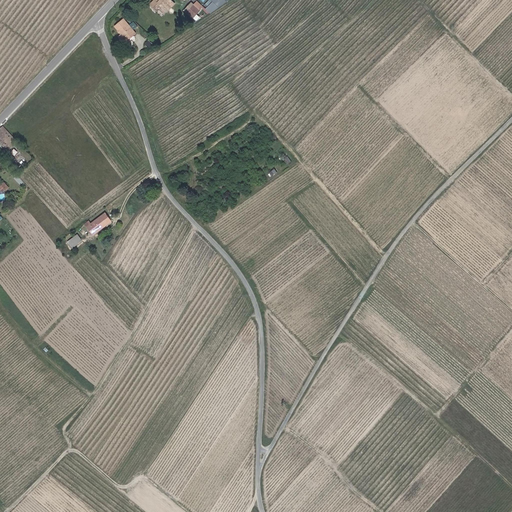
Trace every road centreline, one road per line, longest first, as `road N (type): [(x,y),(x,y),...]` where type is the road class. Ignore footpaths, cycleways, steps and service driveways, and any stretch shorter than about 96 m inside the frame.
road 1 (unclassified): [(259,459),(257,304),(243,274),(160,174),(96,19)]
road 2 (unclassified): [(259,459),(404,231),(511,119)]
road 3 (tertiary): [(96,19),(0,121)]
